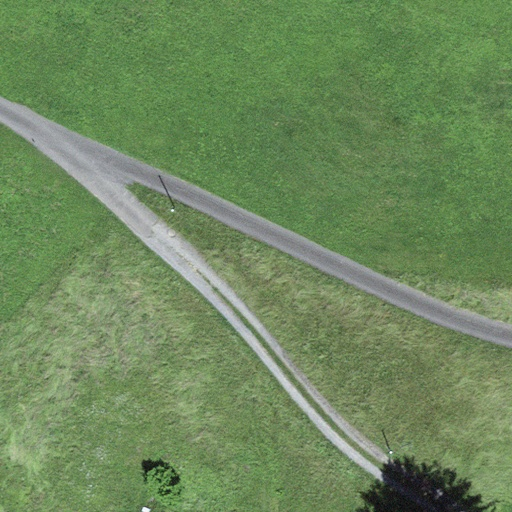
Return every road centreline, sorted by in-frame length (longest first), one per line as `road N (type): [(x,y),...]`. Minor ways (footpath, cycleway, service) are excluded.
road 1 (residential): [(462,511),(364,455),(154,234),(0,109)]
road 2 (track): [(511,338),(6,112)]
